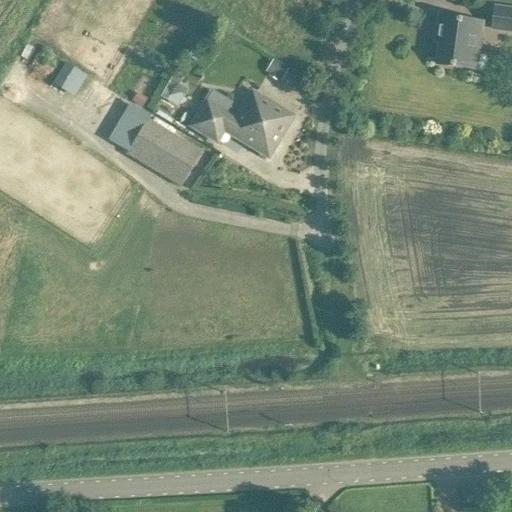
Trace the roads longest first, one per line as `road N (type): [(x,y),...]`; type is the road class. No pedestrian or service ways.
road 1 (secondary): [(511,462),(0,495)]
road 2 (unclassified): [(347,0),(320,137),(328,251)]
